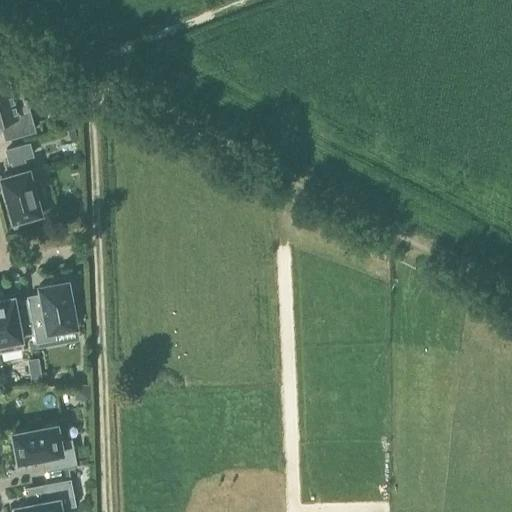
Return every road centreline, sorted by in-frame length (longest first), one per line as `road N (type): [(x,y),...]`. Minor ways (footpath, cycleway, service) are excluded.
road 1 (track): [(511,294),(88,79)]
road 2 (track): [(88,79),(104,511)]
road 3 (track): [(72,70),(255,0)]
